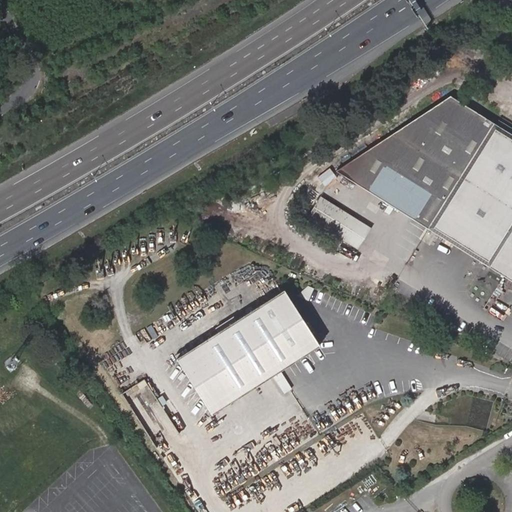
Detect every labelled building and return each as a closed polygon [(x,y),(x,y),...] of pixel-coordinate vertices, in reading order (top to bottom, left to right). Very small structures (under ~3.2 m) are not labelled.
[(336,171),(490,267),(511,280),(511,134),(450,96),(336,171)] [(340,239),(354,217),(320,196),(307,217),(340,239)] [(354,217),(340,239),(357,249),(371,228),(354,217)] [(284,289),(176,358),(212,415),(320,346),(284,289)] [(511,326),(511,302),(492,290),(482,307),(511,326)]
